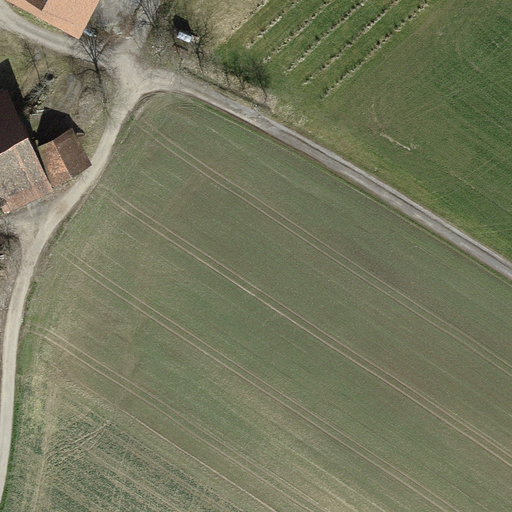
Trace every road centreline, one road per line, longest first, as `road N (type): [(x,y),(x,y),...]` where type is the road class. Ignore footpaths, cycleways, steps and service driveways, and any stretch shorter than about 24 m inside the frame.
road 1 (track): [(511,270),(240,111),(9,18),(0,6)]
road 2 (track): [(150,79),(129,104),(105,165),(33,269),(12,329),(0,484)]
